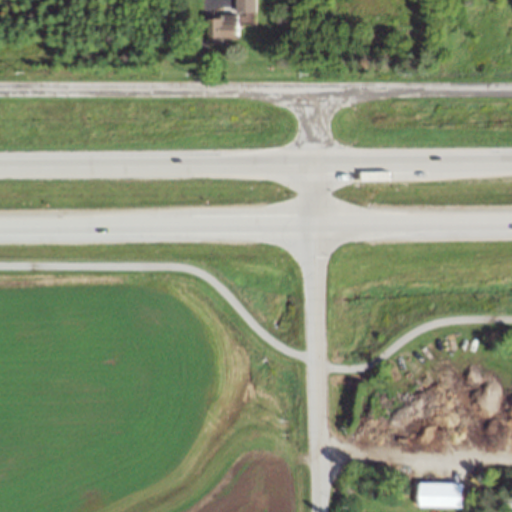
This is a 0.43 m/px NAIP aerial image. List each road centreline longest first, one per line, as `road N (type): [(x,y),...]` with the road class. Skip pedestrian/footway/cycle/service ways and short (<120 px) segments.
road 1 (trunk): [(511,163),(0,167)]
road 2 (trunk): [(0,226),(511,223)]
road 3 (residential): [(511,88),(0,90)]
road 4 (residential): [(314,89),(320,511)]
